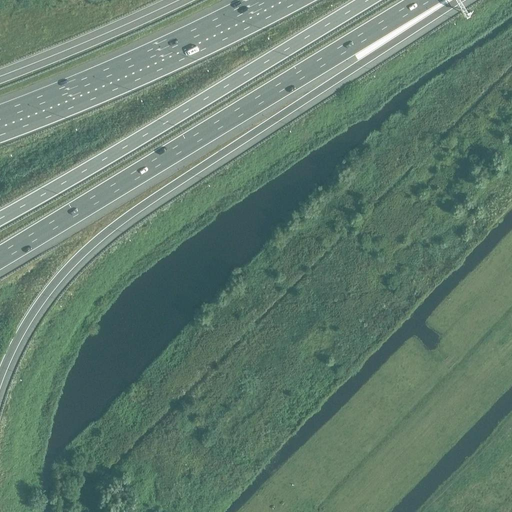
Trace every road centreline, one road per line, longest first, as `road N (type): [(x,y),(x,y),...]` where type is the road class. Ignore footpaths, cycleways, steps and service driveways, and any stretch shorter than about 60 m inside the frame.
road 1 (motorway): [(0,384),(38,305),(116,224),(451,0)]
road 2 (motorway): [(0,256),(426,0)]
road 3 (motorway): [(0,214),(365,0)]
road 4 (motorway): [(279,0),(0,125)]
